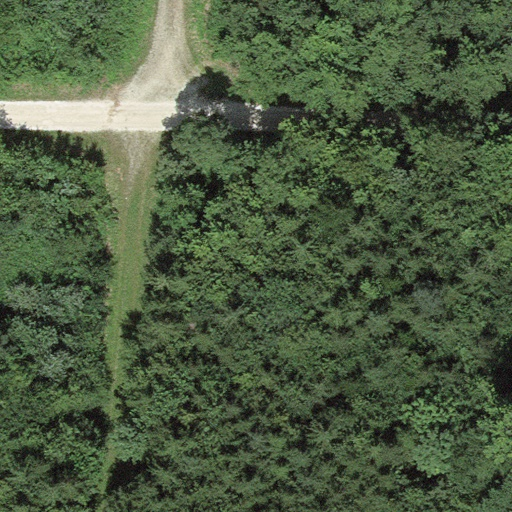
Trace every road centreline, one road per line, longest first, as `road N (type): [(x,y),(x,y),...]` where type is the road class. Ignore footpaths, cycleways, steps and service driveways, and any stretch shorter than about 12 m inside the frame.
road 1 (track): [(155,124),(98,511)]
road 2 (track): [(511,131),(155,124)]
road 3 (track): [(155,124),(0,123)]
road 4 (track): [(155,124),(169,0)]
